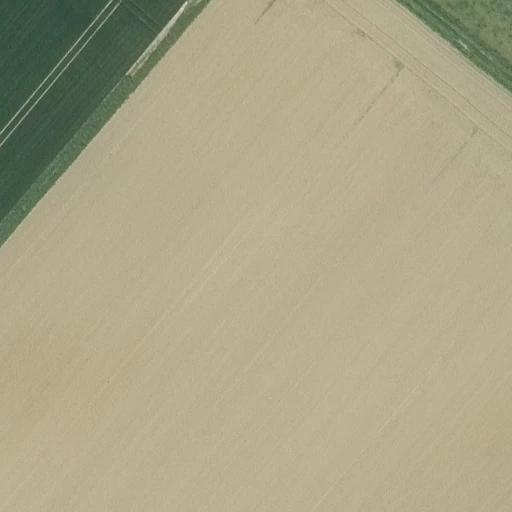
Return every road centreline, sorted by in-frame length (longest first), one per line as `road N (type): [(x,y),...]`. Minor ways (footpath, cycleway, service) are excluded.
road 1 (track): [(0,235),(193,0)]
road 2 (track): [(511,78),(413,0)]
